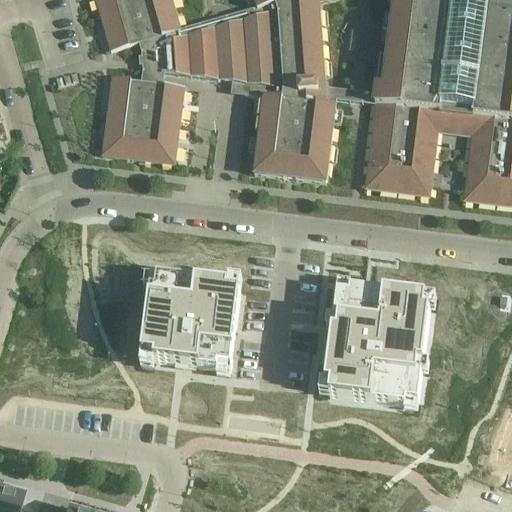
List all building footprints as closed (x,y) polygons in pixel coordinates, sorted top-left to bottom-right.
[(366,193),(429,201),(437,136),(473,140),(465,205),(511,211),(511,0),(253,0),(257,12),(180,34),(170,0),(95,0),(111,55),(140,47),(143,56),(144,74),(142,86),(112,82),(103,160),(174,169),(184,91),(162,88),(164,77),(219,84),(246,88),(245,100),(264,102),(254,179),(326,188),(336,110),(335,110),(336,104),(375,109),(377,109),(366,193)] [(90,300),(133,314),(140,290),(133,288),(152,230),(116,218),(90,300)] [(151,292),(142,359),(155,361),(154,366),(231,376),(241,297),(228,295),(229,289),(158,280),(157,293),(151,292)] [(328,367),(325,388),(331,388),(329,401),(406,411),(406,405),(419,406),(422,379),(416,378),(417,367),(424,368),(430,315),(425,314),(427,302),(338,291),(329,355),(335,356),(333,368),(328,367)] [(511,421),(498,461),(511,465),(511,421)] [(214,485),(207,511),(247,511),(249,502),(238,499),(240,492),(214,485)] [(352,511),(354,492),(267,485),(265,511),(352,511)] [(0,493),(0,494),(0,511),(20,511),(24,500),(0,493)]
